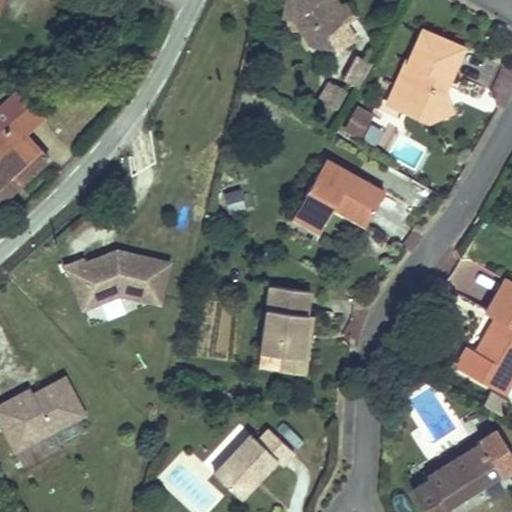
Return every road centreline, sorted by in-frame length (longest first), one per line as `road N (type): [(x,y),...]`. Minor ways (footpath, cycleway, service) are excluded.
road 1 (residential): [(362,511),(371,366),(395,296),(473,192),(511,122)]
road 2 (residential): [(195,0),(129,121),(0,245)]
